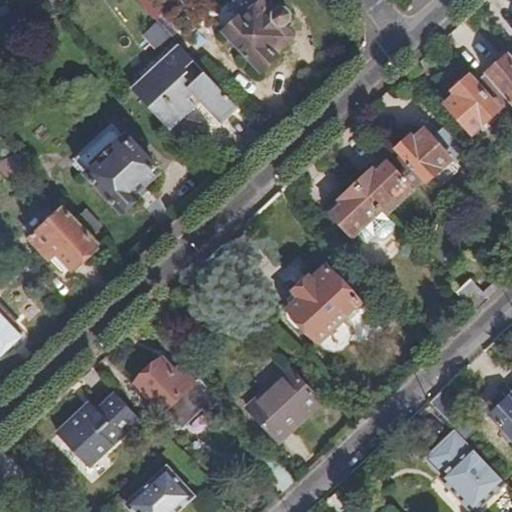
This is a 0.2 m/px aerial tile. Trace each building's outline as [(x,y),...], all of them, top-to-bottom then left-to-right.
[(56,9),(56,0),(49,0),(48,1),(56,9)] [(169,6),(163,0),(137,0),(155,19),(168,7),(169,6)] [(226,31),(263,72),(279,57),(276,55),(287,43),(277,31),(280,27),(289,26),(293,20),(292,14),(288,10),(277,11),(266,0),(244,20),(241,18),(226,31)] [(168,7),(155,19),(158,22),(141,36),(155,52),(184,25),(168,7)] [(132,92),(167,130),(198,102),(218,124),(237,108),(181,48),(132,92)] [(476,85),(499,111),(509,102),(511,105),(511,55),(510,54),(476,85)] [(476,85),(469,78),(455,92),(459,95),(447,106),(473,135),(499,111),(476,85)] [(86,172),(85,174),(121,212),(138,195),(136,193),(158,173),(125,136),(122,138),(110,125),(73,159),(86,172)] [(412,137),(396,152),(402,159),(422,182),(426,185),(452,160),(456,164),(467,154),(444,129),(433,139),(427,131),(416,141),(412,137)] [(0,183),(29,171),(17,157),(0,164),(0,183)] [(373,170),(356,186),(385,217),(422,182),(402,159),(392,168),(388,164),(377,174),(373,170)] [(385,217),(356,186),(340,201),(345,206),(333,215),(352,236),(354,233),(364,244),(371,238),(376,243),(381,242),(391,233),(392,225),(385,217)] [(72,269),(98,245),(64,208),(30,239),(45,255),(52,248),(72,269)] [(0,245),(0,250),(4,260),(6,259),(16,254),(5,243),(0,245)] [(31,287),(40,280),(16,254),(6,259),(31,287)] [(333,354),(344,352),(349,348),(352,340),(350,331),(345,321),(363,305),(327,267),(312,281),(310,279),(296,292),(302,299),(288,311),(290,320),(296,327),(305,330),(324,350),(333,354)] [(487,302),(511,279),(507,274),(482,297),(487,302)] [(458,296),(475,314),(487,302),(482,297),(471,284),(458,296)] [(0,352),(21,333),(0,311),(0,352)] [(200,378),(194,384),(180,368),(175,372),(162,359),(136,384),(180,432),(202,412),(206,416),(222,402),(200,378)] [(279,444),(322,404),(291,371),(249,411),(279,444)] [(442,393),(430,404),(456,431),(460,435),(471,425),(442,393)] [(140,419),(117,394),(96,416),(87,407),(58,435),(77,456),(84,451),(96,463),(140,419)] [(511,401),(511,400),(493,416),(511,436),(511,401)] [(471,511),(477,511),(507,484),(460,435),(456,431),(426,460),(442,475),(439,479),(471,511)] [(283,494),(296,481),(270,454),(258,465),(283,494)] [(127,505),(133,511),(178,511),(194,497),(168,468),(127,505)]
